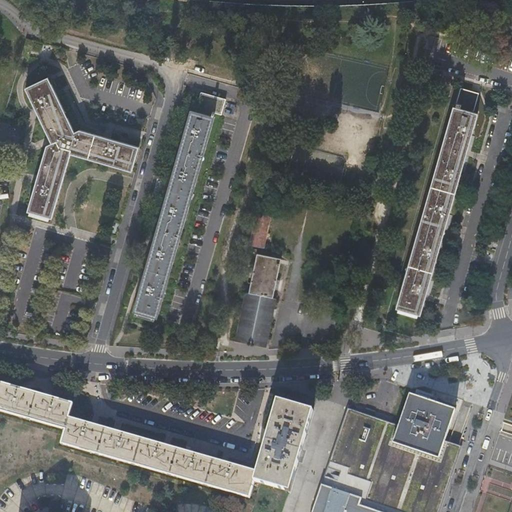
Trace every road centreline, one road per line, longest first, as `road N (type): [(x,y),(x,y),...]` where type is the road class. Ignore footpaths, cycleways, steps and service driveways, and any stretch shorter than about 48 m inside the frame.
road 1 (residential): [(502,339),(263,371),(96,364),(0,348)]
road 2 (residential): [(456,511),(501,376),(502,339)]
